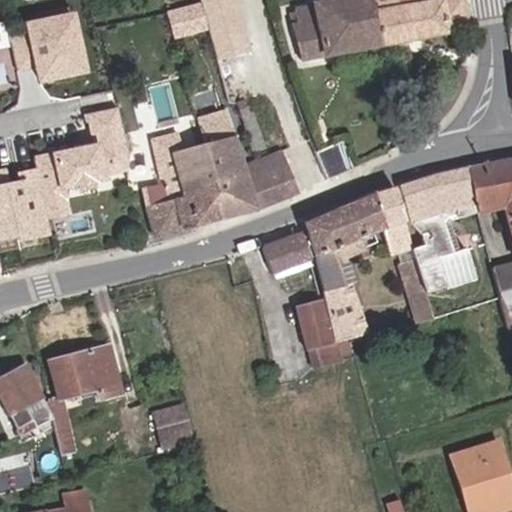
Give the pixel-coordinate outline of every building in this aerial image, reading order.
[(200,0),(213,58),(250,50),(238,0),(200,0)] [(302,61),(382,45),(371,0),(341,0),(316,5),(316,9),(296,13),(298,24),(294,25),(302,61)] [(371,0),(382,45),(467,30),(462,0),(371,0)] [(72,9),(21,20),(34,81),(85,70),(72,9)] [(251,114),(248,103),(240,105),(244,116),(251,114)] [(91,142),(34,152),(46,217),(70,213),(65,184),(132,172),(120,104),(85,110),(91,142)] [(145,211),(152,240),(216,221),(197,151),(185,154),(180,136),(162,140),(164,149),(156,151),(159,159),(156,160),(168,205),(145,211)] [(254,210),(244,168),(236,140),(204,149),(202,149),(197,151),(216,221),(254,210)] [(316,153),(325,182),(351,169),(342,143),(316,153)] [(254,210),(294,194),(279,155),(244,168),(254,210)] [(503,206),(511,247),(511,160),(465,171),(473,202),(475,212),(503,206)] [(473,202),(465,171),(425,179),(397,190),(407,223),(442,212),(473,202)] [(380,229),(400,221),(391,192),(302,225),(303,229),(317,272),(333,347),(341,345),(339,339),(362,331),(348,284),(341,286),(333,261),(358,252),(354,238),(380,229)] [(410,249),(400,221),(380,229),(387,251),(393,249),(398,264),(403,262),(422,323),(431,321),(423,293),(410,249)] [(298,237),(259,251),(268,275),(307,262),(298,237)] [(435,257),(430,243),(410,249),(423,293),(443,286),(435,257)] [(464,249),(435,257),(443,286),(472,278),(464,249)] [(496,295),(495,292),(491,274),(468,280),(473,301),(496,295)] [(511,287),(495,292),(496,295),(499,307),(504,327),(511,324),(511,287)] [(499,307),(496,295),(485,299),(488,310),(499,307)] [(310,349),(329,344),(317,298),(292,305),(304,351),(310,349)] [(313,361),(332,356),(330,348),(329,344),(310,349),(313,361)] [(44,400),(58,454),(70,451),(59,401),(70,398),(71,404),(79,402),(77,396),(114,386),(104,347),(46,363),(54,399),(44,400)] [(20,368),(6,376),(8,382),(0,386),(0,404),(13,430),(28,423),(21,408),(37,401),(20,368)] [(41,416),(37,401),(21,408),(28,423),(41,416)] [(153,417),(159,439),(186,431),(180,410),(153,417)] [(186,431),(159,439),(161,449),(188,441),(186,431)] [(491,456),(499,453),(494,438),(448,452),(465,511),(482,511),(478,496),(500,489),(491,456)] [(478,496),(482,511),(487,511),(511,503),(511,496),(499,453),(491,456),(500,489),(478,496)] [(50,457),(31,465),(38,480),(57,471),(50,457)] [(79,511),(78,508),(74,509),(73,501),(67,502),(68,510),(60,511),(79,511)]
